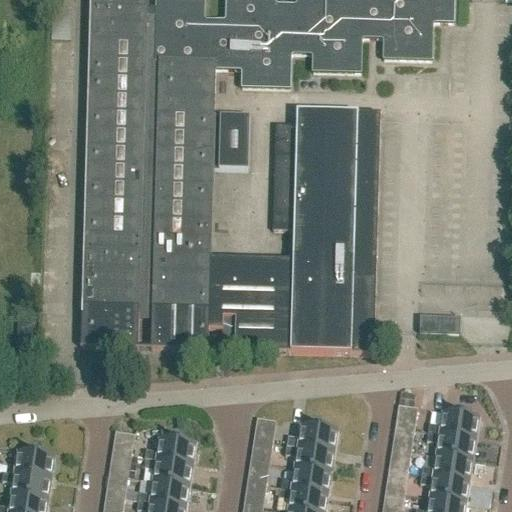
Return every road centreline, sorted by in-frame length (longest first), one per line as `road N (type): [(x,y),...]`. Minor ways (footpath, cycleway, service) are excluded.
road 1 (residential): [(236,393),(383,380)]
road 2 (residential): [(97,405),(236,393)]
road 3 (residential): [(366,511),(383,380)]
road 4 (residential): [(383,380),(511,369)]
